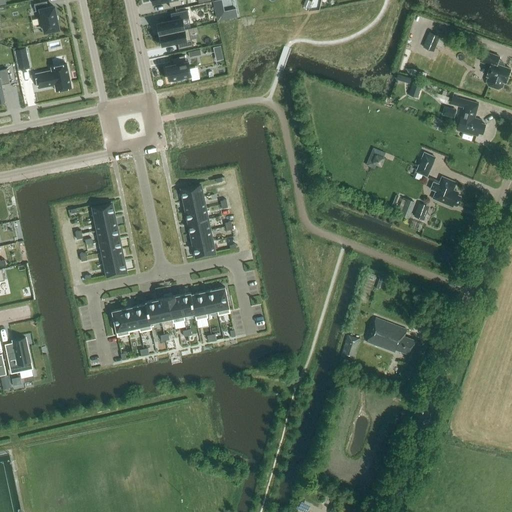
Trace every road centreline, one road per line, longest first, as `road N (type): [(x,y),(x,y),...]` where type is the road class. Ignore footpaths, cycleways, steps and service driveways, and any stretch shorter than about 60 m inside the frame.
road 1 (unclassified): [(392,511),(511,172)]
road 2 (residential): [(163,275),(232,260),(250,333)]
road 3 (residential): [(105,364),(91,296),(163,275)]
road 4 (residential): [(137,149),(163,275)]
